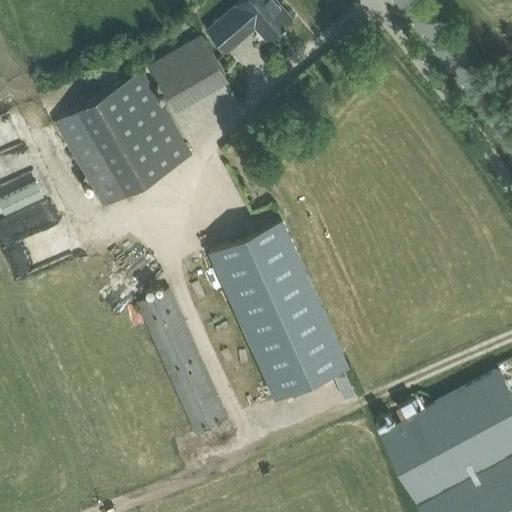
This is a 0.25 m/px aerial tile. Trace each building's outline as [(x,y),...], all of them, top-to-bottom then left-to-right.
[(255,24),(266,36),(290,15),(277,0),(238,0),(236,2),(237,2),(208,27),(226,49),(255,24)] [(148,63),(175,109),(231,80),(202,29),(148,63)] [(142,67),(52,119),(101,204),(191,152),(142,67)] [(0,165),(4,189),(21,186),(17,162),(0,165)] [(0,206),(0,217),(19,257),(65,235),(53,209),(64,204),(53,182),(0,206)] [(348,362),(281,215),(208,248),(275,395),(348,362)] [(228,416),(219,398),(170,285),(139,299),(187,412),(196,431),(228,416)] [(511,511),(511,391),(499,366),(381,429),(424,511),(511,511)]
